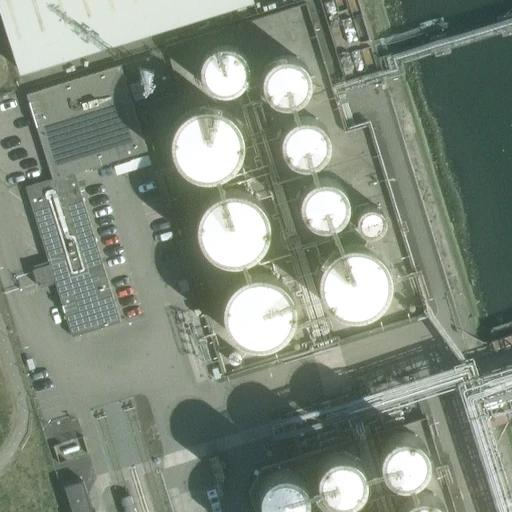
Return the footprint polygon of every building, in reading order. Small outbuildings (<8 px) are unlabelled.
[(0,0),(0,8),(19,71),(247,0),(0,0)] [(229,93),(236,94),(244,92),(251,88),(256,82),(258,74),(259,66),(256,59),(251,52),(245,48),(237,46),(229,46),(222,49),(216,55),(212,62),(210,70),(212,77),(216,84),(221,90),(229,93)] [(288,103),(296,103),(304,101),(310,97),(315,91),(318,84),(318,76),(316,68),(311,62),(304,57),(297,55),(289,56),(281,59),(275,64),(271,71),(270,79),(271,87),(275,94),(281,99),(288,103)] [(147,151),(145,145),(120,66),(26,95),(52,179),(25,187),(49,265),(32,270),(37,286),(54,281),(72,337),(120,322),(74,173),(147,151)] [(174,142),(177,155),(184,166),(194,174),(207,179),(220,179),(232,174),(242,166),(249,155),(252,142),(250,129),(245,118),(236,109),(225,104),(213,102),(201,104),(190,110),(181,118),(176,130),(174,142)] [(313,163),(321,164),(329,162),(336,158),(341,152),(343,145),(344,137),(341,129),(336,123),(330,118),(322,116),(314,117),(307,120),(301,125),(297,132),(295,140),(297,148),(300,155),(306,160),(313,163)] [(315,224),(323,225),(331,223),(337,219),(342,212),(345,205),(345,197),(343,190),(338,183),(332,179),(324,177),(316,177),(308,180),(302,186),(298,193),(297,201),(298,208),(302,215),(308,221),(315,224)] [(204,227),(207,240),(214,252),(224,260),(237,264),(250,264),(262,260),(273,251),(279,240),(282,227),(280,215),(275,204),(266,195),(255,189),(243,187),(231,189),(220,195),(211,204),(206,215),(204,227)] [(139,197),(143,219),(167,214),(162,192),(139,197)] [(359,225),(361,229),(364,232),(368,235),(373,236),(377,235),(381,233),(384,230),(387,226),(387,221),(386,217),(384,213),(380,210),(376,208),(371,208),(367,209),(363,212),(360,216),(359,220),(359,225)] [(326,290),(328,303),(335,314),(346,323),(358,327),(371,327),(384,323),(394,314),(401,303),(403,290),(402,278),(396,267),(388,258),(377,252),(364,250),(352,252),(341,258),(333,267),(327,278),(326,290)] [(233,315),(235,328),(242,339),(253,347),(265,351),(278,351),(291,347),(301,339),(308,327),(310,314),(309,302),(303,291),(295,282),(284,276),(271,274),(259,277),(248,282),(240,291),(234,302),(233,315)] [(413,482),(421,483),(428,481),(435,477),(440,471),(443,463),(443,455),(440,448),(436,442),(429,437),(421,435),(413,435),(406,438),(400,444),(396,451),(395,459),(396,467),(400,474),(406,479),(413,482)] [(340,505),(347,506),(355,504),(362,500),(367,494),(369,486),(370,478),(367,471),(363,464),(356,460),(348,458),(340,458),(333,461),(327,467),(323,474),(321,482),(323,490),(327,496),(332,502),(340,505)] [(300,511),(307,503),(311,483),(292,470),(276,467),(263,486),(259,507),(266,511),(300,511)] [(64,488),(71,511),(91,511),(82,483),(64,488)] [(459,511),(459,508),(454,501),(447,497),(439,495),(431,495),(424,498),(418,504),(414,511),(413,511),(459,511)]
